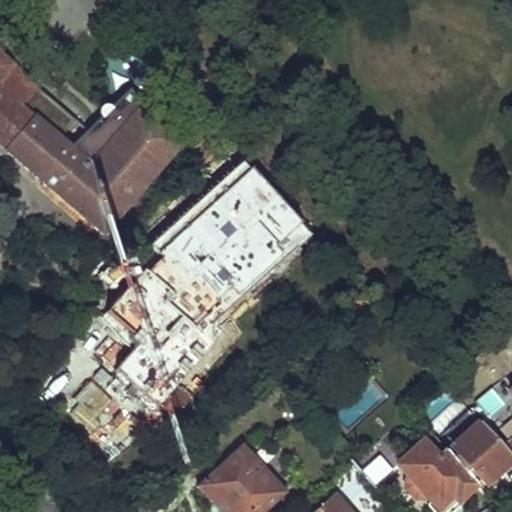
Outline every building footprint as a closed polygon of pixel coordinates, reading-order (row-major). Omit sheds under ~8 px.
[(0,150),(100,237),(130,203),(107,181),(119,167),(97,148),(85,162),(19,105),(35,87),(0,56),(0,150)] [(210,88),(201,79),(192,90),(199,98),(210,88)] [(239,103),(218,81),(210,88),(199,98),(220,121),(239,103)] [(219,176),(189,211),(235,249),(265,213),(219,176)] [(88,279),(144,327),(109,369),(169,420),(200,384),(186,373),(223,331),(176,291),(172,295),(151,277),(140,290),(105,259),(88,279)] [(453,446),(460,455),(454,460),(470,477),(476,472),(487,484),(511,461),(511,457),(480,422),(453,446)] [(408,475),(405,478),(404,481),(404,485),(404,487),(405,491),(408,494),(410,496),(413,497),(416,497),(418,497),(420,497),(424,493),(437,508),(453,493),(465,494),(476,484),(470,477),(454,460),(446,451),(438,459),(422,442),(397,464),(408,475)] [(241,446),(196,488),(218,511),(264,511),(285,493),(241,446)] [(364,456),(354,465),(360,471),(368,462),(364,456)] [(317,511),(350,511),(337,495),(317,511)]
